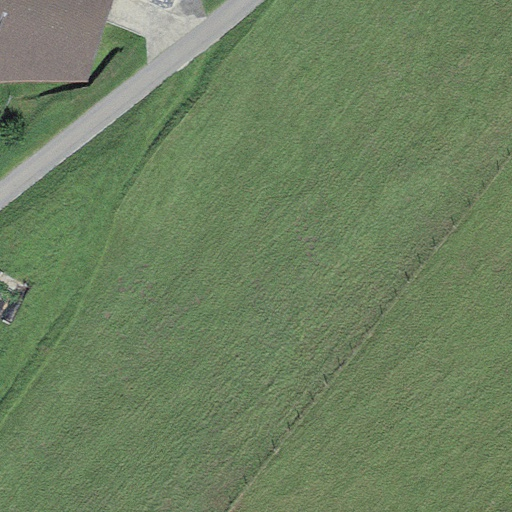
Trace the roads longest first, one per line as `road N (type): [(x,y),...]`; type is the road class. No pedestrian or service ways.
road 1 (track): [(197,33),(187,83),(132,158),(94,238),(0,388)]
road 2 (unclassified): [(234,0),(0,192)]
